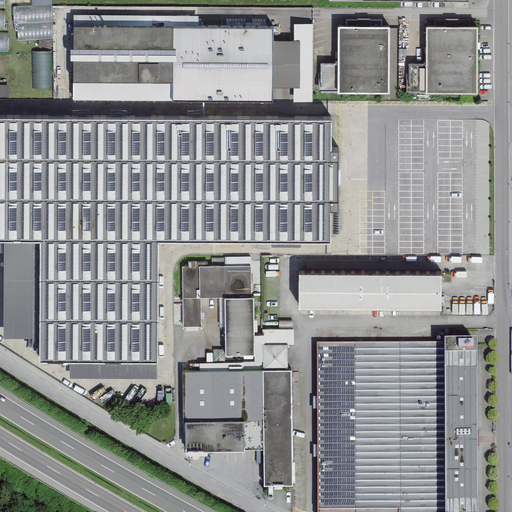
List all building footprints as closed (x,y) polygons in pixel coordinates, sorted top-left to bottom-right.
[(388,23),(338,22),(338,87),(387,88),(388,23)] [(477,22),(426,22),(426,88),(477,88),(477,22)] [(271,98),(271,85),(299,85),(299,38),(272,38),(272,24),(173,23),(73,23),(73,97),(173,97),(271,98)] [(35,85),(54,85),(54,50),(35,50),(35,85)] [(335,115),(0,113),(0,237),(39,237),(39,359),(161,358),(163,240),(336,240),(335,115)] [(180,265),(182,324),(200,324),(199,296),(225,295),(226,352),(254,351),(252,263),(180,265)] [(442,273),(300,272),(300,308),(442,309),(442,273)] [(477,511),(477,341),(316,344),(318,511),(477,511)] [(184,447),(263,447),(262,367),(181,368),(181,420),(183,420),(184,447)] [(291,368),(262,367),(263,447),(264,482),(292,482),(291,368)]
